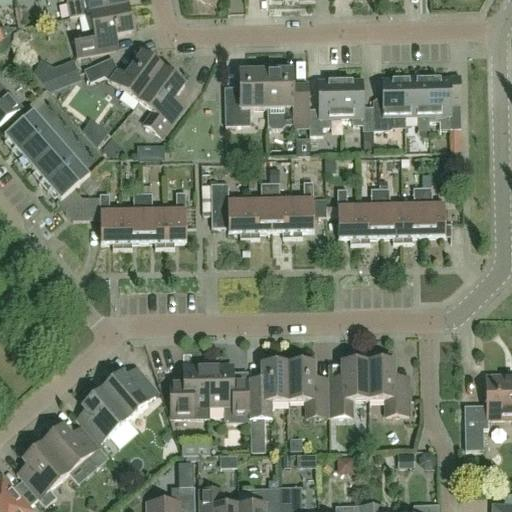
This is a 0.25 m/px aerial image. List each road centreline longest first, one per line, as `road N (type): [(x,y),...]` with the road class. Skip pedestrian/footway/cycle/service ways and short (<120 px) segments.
road 1 (residential): [(499,34),(505,268),(452,323),(136,326),(115,336)]
road 2 (residential): [(499,34),(178,39),(167,29),(162,0)]
road 3 (residential): [(0,212),(115,336)]
road 4 (residential): [(0,433),(115,336)]
